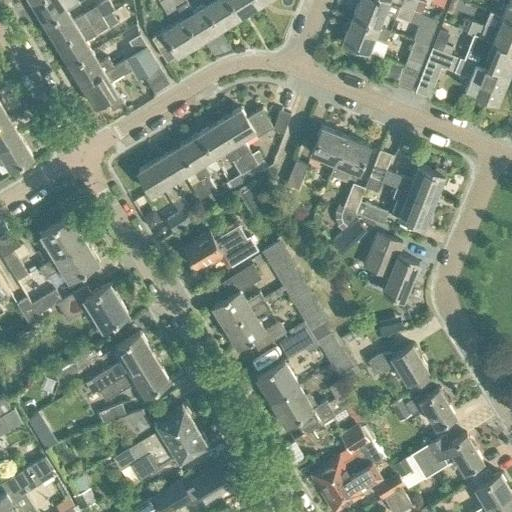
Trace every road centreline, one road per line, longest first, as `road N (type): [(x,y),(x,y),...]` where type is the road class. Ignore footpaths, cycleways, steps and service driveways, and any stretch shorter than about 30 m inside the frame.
road 1 (residential): [(296,511),(78,155)]
road 2 (residential): [(511,411),(443,290),(496,148)]
road 3 (residential): [(78,155),(228,66),(264,61),(293,68)]
road 4 (residential): [(293,68),(496,148)]
road 5 (residential): [(78,155),(0,25)]
